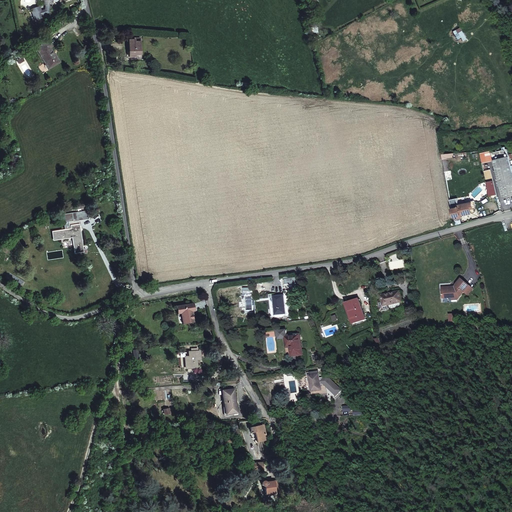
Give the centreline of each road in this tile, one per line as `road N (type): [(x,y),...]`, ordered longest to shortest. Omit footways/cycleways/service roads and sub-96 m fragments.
road 1 (unclassified): [(511,214),(351,263),(195,289)]
road 2 (unclassified): [(88,0),(138,301)]
road 3 (unclassified): [(142,511),(116,384),(130,303)]
road 4 (unclassified): [(265,412),(213,335),(208,294),(195,289)]
road 5 (unclassified): [(130,303),(66,318),(0,285)]
road 6 (track): [(117,387),(69,511)]
